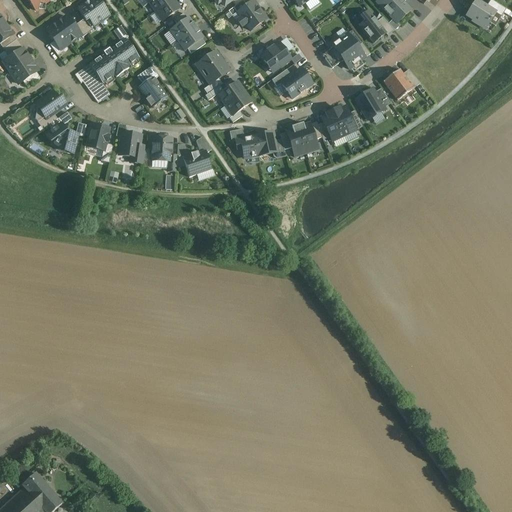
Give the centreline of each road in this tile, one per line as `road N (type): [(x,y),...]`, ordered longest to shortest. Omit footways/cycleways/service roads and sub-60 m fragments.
road 1 (residential): [(338,94),(420,35),(449,0)]
road 2 (residential): [(57,71),(84,105),(159,128)]
